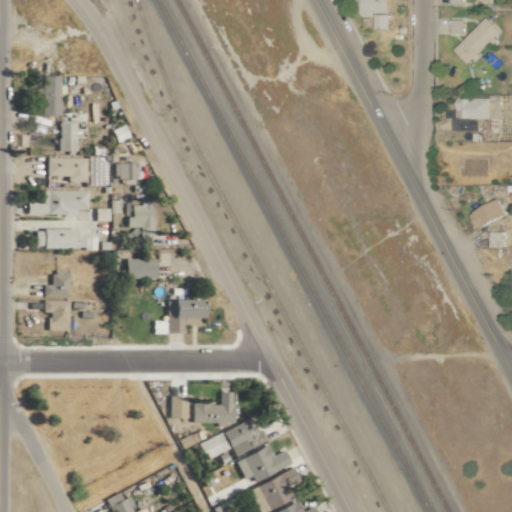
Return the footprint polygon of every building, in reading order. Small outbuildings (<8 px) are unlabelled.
[(386,0),(386,12),(357,11),(357,0),(386,0)] [(373,14),(373,29),(387,29),(387,14),(373,14)] [(484,18),(452,50),(466,63),(498,31),(484,18)] [(37,115),(58,115),(58,103),(60,103),(60,88),(56,88),(55,76),(37,76),(37,115)] [(498,97),(455,97),(455,119),(452,119),(452,125),(467,125),(467,119),(491,118),(491,116),(499,116),(498,97)] [(55,151),(73,150),(72,121),(54,121),(55,151)] [(83,157),(42,156),(42,175),(67,176),(67,183),(83,183),(83,157)] [(131,162),(111,162),(111,180),(132,180),(131,162)] [(39,215),(67,214),(67,209),(83,209),(83,189),(38,190),(39,215)] [(469,213),(478,228),(511,210),(503,195),(469,213)] [(123,227),(136,227),(136,235),(150,235),(150,208),(139,208),(139,204),(128,205),(128,216),(122,216),(123,227)] [(72,229),(30,228),(30,248),(93,248),(93,236),(72,236),(72,229)] [(503,231),(488,231),(488,247),(503,247),(503,231)] [(152,259),(121,258),(121,278),(151,279),(152,259)] [(65,296),(65,272),(47,271),(47,284),(39,284),(39,296),(65,296)] [(64,330),(65,300),(39,299),(39,312),(45,312),(44,330),(64,330)] [(163,333),(181,332),(181,325),(198,324),(198,300),(162,300),(163,333)] [(187,421),(229,422),(229,391),(215,391),(215,403),(188,402),(187,421)] [(183,395),(165,395),(165,417),(183,418),(183,395)] [(219,430),(230,455),(261,442),(251,417),(219,430)] [(279,449),(268,455),(264,445),(232,460),(240,478),(249,474),(251,479),(286,463),(279,449)] [(254,511),(259,511),(290,497),(283,484),(294,479),(288,466),(243,489),(254,511)] [(142,511),(139,506),(132,510),(125,495),(118,498),(115,491),(102,497),(109,511),(142,511)] [(267,511),(311,511),(309,506),(298,511),(292,500),(267,511)]
